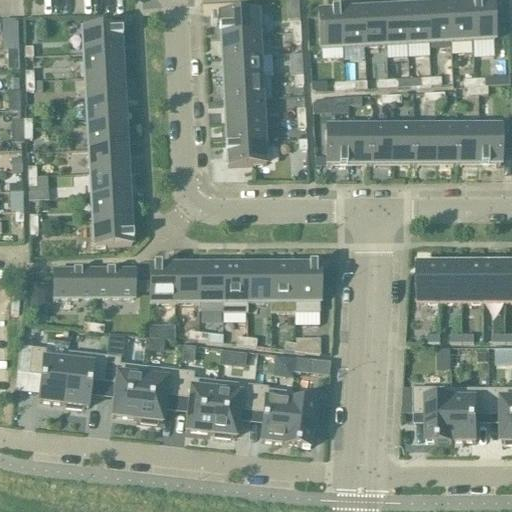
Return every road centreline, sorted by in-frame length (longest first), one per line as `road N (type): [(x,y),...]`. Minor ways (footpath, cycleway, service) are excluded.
road 1 (residential): [(174,0),(187,192),(205,210),(373,211)]
road 2 (residential): [(348,477),(0,439)]
road 3 (residential): [(377,370),(383,254),(372,232)]
road 4 (residential): [(372,232),(360,254),(353,369)]
road 5 (residential): [(372,479),(511,478)]
road 6 (residential): [(373,211),(511,212)]
